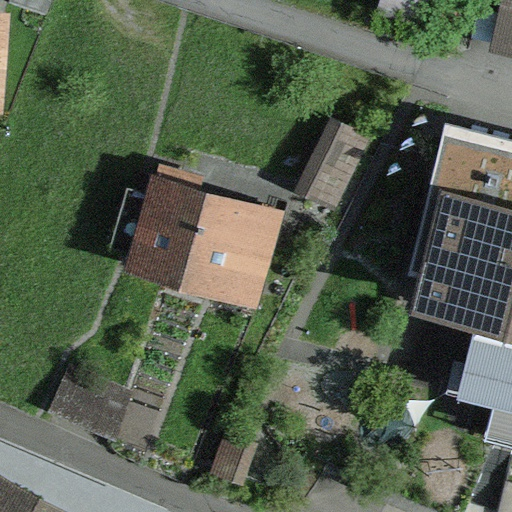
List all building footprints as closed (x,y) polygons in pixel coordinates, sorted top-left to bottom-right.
[(511,0),(506,0),(497,40),(511,43),(511,0)] [(330,126),(303,180),(332,194),(359,140),(330,126)] [(511,149),(443,132),(428,192),(449,197),(424,297),(485,313),(469,381),(511,392),(511,149)] [(161,166),(135,252),(252,286),(273,215),(179,187),(184,172),(161,166)] [(72,368),(56,406),(111,429),(127,391),(72,368)] [(255,448),(225,438),(213,474),(243,484),(255,448)] [(286,482),(305,495),(327,462),(308,449),(286,482)] [(0,511),(52,511),(0,483),(0,511)]
